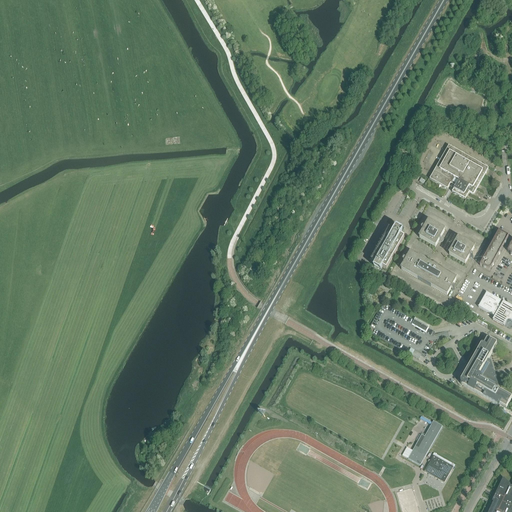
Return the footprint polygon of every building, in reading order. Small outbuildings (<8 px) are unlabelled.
[(454,189),(452,192),(465,200),(469,193),(473,195),(488,169),(449,146),(430,180),(447,190),(449,187),(454,189)] [(419,238),(435,247),(445,231),(429,222),(419,238)] [(373,259),(377,261),(374,266),(381,270),(382,268),(386,270),(404,238),(403,237),(404,230),(403,230),(400,235),(396,232),(397,231),(395,229),(392,235),(388,232),(373,259)] [(499,232),(492,243),(502,249),(505,244),(506,242),(508,237),(499,232)] [(449,255),(465,264),(474,248),(458,239),(449,255)] [(492,243),(486,254),(496,260),(498,255),(499,255),(500,254),(499,253),(502,249),(492,243)] [(456,280),(410,254),(401,270),(447,296),(456,280)] [(496,260),(486,254),(480,266),(489,271),(492,266),(493,267),(494,265),(493,265),(496,260)] [(505,325),(507,322),(508,323),(510,322),(511,322),(511,307),(503,302),(503,303),(501,302),(501,301),(487,293),(478,307),(488,313),(487,313),(493,316),(495,317),(493,320),(504,327),(505,325)] [(381,307),(370,327),(372,334),(412,356),(419,360),(421,356),(425,359),(434,342),(435,335),(435,332),(428,328),(429,326),(415,318),(414,321),(388,305),(381,307)] [(460,382),(460,383),(461,384),(461,385),(462,385),(498,405),(498,406),(499,406),(499,405),(500,405),(506,408),(511,398),(499,391),(495,378),(498,377),(496,372),(494,373),(490,357),(497,344),(487,339),(483,345),(482,344),(481,345),(478,350),(477,349),(462,374),(464,375),(461,381),(460,382)] [(416,446),(408,459),(419,465),(420,466),(428,453),(442,427),(433,421),(425,437),(424,437),(421,435),(417,443),(416,446)] [(429,463),(424,472),(444,483),(453,467),(433,456),(431,460),(428,461),(429,461),(429,463)] [(511,485),(508,484),(504,480),(495,498),(494,497),(493,500),(492,502),(493,502),(488,511),(511,511),(511,486),(510,486),(511,485)]
